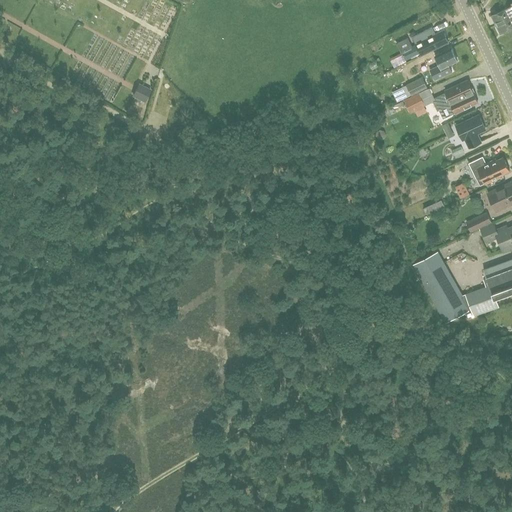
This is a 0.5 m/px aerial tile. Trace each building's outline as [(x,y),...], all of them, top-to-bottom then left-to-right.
[(511,1),(509,3),(510,6),(491,15),(496,25),(511,17),(511,1)] [(511,17),(496,25),(499,33),(511,27),(511,17)] [(442,31),(421,41),(421,40),(414,44),(415,45),(401,52),(390,59),(394,67),(406,61),(406,60),(419,53),(421,56),(427,53),(426,52),(448,42),(442,31)] [(409,41),(402,45),(405,50),(412,47),(409,41)] [(437,63),(427,68),(423,70),(425,76),(456,61),(450,48),(434,56),(437,63)] [(421,77),(405,85),(411,95),(427,88),(421,77)] [(476,102),(470,90),(466,80),(444,91),(445,92),(431,99),(436,110),(447,105),(451,114),(476,102)] [(138,83),(132,95),(144,102),(151,90),(138,83)] [(424,106),(419,93),(403,100),(409,113),(424,106)] [(455,123),(453,117),(446,119),(443,111),(437,113),(441,127),(455,123)] [(476,134),(485,130),(478,115),(455,126),(462,141),(464,140),(468,148),(480,143),(476,134)] [(503,158),(496,161),(496,160),(486,164),(482,157),(468,163),(472,172),(473,171),(476,178),(474,179),(476,182),(478,181),(480,186),(491,181),(491,182),(500,177),(499,175),(509,171),(503,158)] [(464,159),(455,163),(458,170),(467,165),(464,159)] [(463,183),(455,187),(461,199),(469,195),(463,183)] [(511,187),(510,184),(487,195),(495,211),(511,203),(511,187)] [(420,208),(430,206),(428,198),(418,200),(420,208)] [(455,201),(449,204),(454,212),(450,214),(454,223),(464,218),(455,201)] [(428,212),(433,219),(447,210),(443,203),(428,212)] [(486,214),(466,223),(470,231),(490,222),(486,214)] [(511,226),(504,230),(503,227),(495,231),(493,224),(480,230),(485,243),(496,238),(503,252),(511,248),(511,226)] [(497,307),(493,297),(511,289),(511,258),(485,269),(487,277),(486,277),(489,287),(460,298),(435,251),(421,258),(440,294),(435,297),(446,318),(463,310),(466,319),(497,307)] [(486,252),(479,255),(482,261),(489,258),(486,252)]
